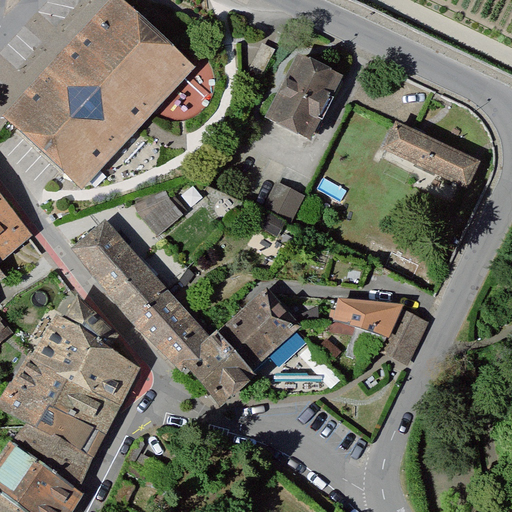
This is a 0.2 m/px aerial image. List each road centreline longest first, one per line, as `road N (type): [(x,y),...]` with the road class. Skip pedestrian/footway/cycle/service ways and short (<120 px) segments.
road 1 (residential): [(84,511),(137,417),(172,383),(85,283),(0,164)]
road 2 (tertiary): [(386,511),(384,467),(396,434),(511,186)]
road 3 (tertiary): [(511,115),(477,88),(286,0)]
road 4 (unknown): [(371,39),(324,157)]
